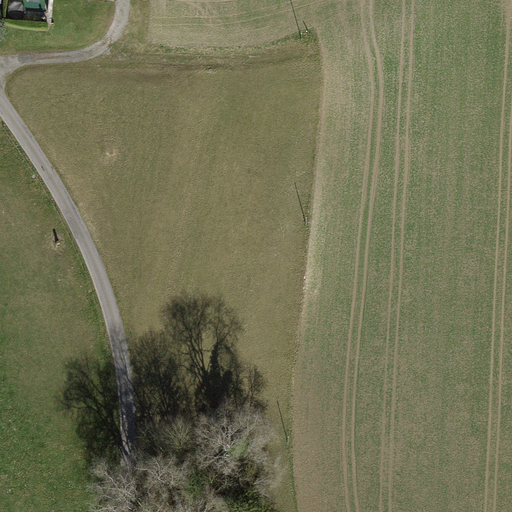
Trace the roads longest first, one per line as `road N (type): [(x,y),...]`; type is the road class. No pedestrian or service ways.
road 1 (unclassified): [(0,104),(82,231),(115,320),(131,431),(126,511)]
road 2 (track): [(123,0),(106,53),(0,57)]
